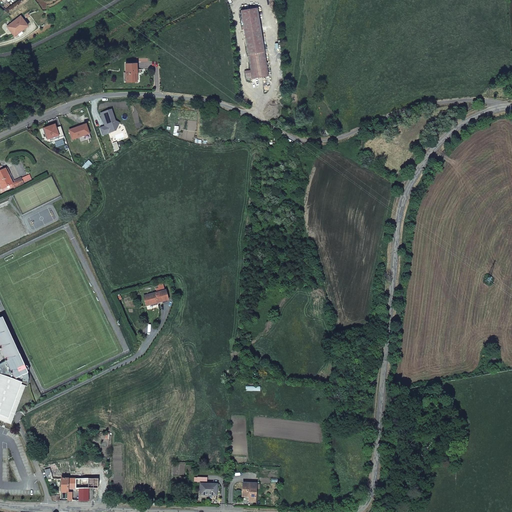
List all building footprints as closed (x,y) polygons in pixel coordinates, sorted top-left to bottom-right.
[(248,53),(264,51),(257,8),(241,10),(248,53)] [(21,16),(7,26),(15,36),(28,25),(21,16)] [(251,72),(245,73),(247,80),(268,76),(264,51),(248,53),(251,70),(251,72)] [(137,72),(136,63),(125,63),(126,82),(135,81),(135,72),(137,72)] [(112,109),(100,113),(104,126),(99,128),(102,136),(116,131),(120,123),(116,121),(112,109)] [(47,141),(59,136),(55,125),(43,129),(47,141)] [(72,140),(89,134),(86,125),(69,130),(72,140)] [(82,167),(86,171),(93,164),(88,160),(82,167)] [(8,168),(5,169),(0,171),(0,184),(0,186),(2,189),(12,184),(12,183),(7,174),(10,173),(8,168)] [(14,188),(24,184),(21,178),(12,183),(12,184),(14,187),(13,187),(14,188)] [(0,191),(1,193),(13,187),(14,187),(12,184),(2,189),(0,186),(0,185),(0,191)] [(166,289),(143,295),(146,306),(169,300),(166,289)] [(19,354),(2,318),(0,318),(0,350),(5,361),(5,362),(1,363),(0,364),(0,420),(11,424),(25,386),(27,386),(27,385),(28,381),(28,379),(28,377),(28,373),(19,354)] [(34,446),(37,454),(42,452),(39,444),(34,446)] [(93,501),(101,501),(101,489),(98,489),(98,479),(74,479),(71,479),(70,479),(70,475),(65,475),(65,479),(68,479),(68,492),(67,492),(67,501),(72,501),(72,492),(71,492),(71,489),(79,489),(79,501),(88,501),(88,489),(93,489),(93,501)] [(256,488),(256,484),(243,483),(242,496),(249,497),(249,502),(255,502),(256,488)] [(216,484),(200,484),(200,495),(216,496),(216,484)]
